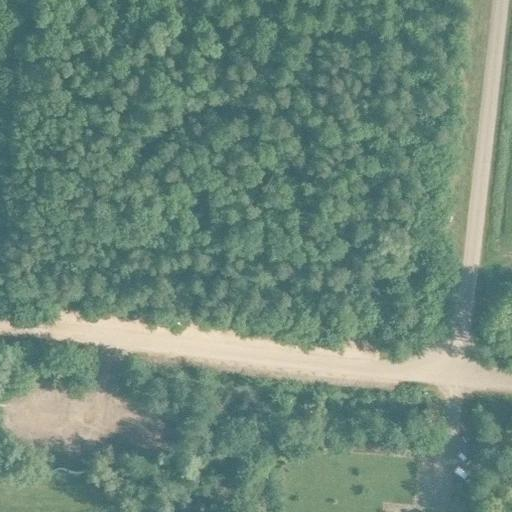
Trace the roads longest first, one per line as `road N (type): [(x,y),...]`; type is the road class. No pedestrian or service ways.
road 1 (residential): [(455,385),(0,334)]
road 2 (unclassified): [(455,385),(500,0)]
